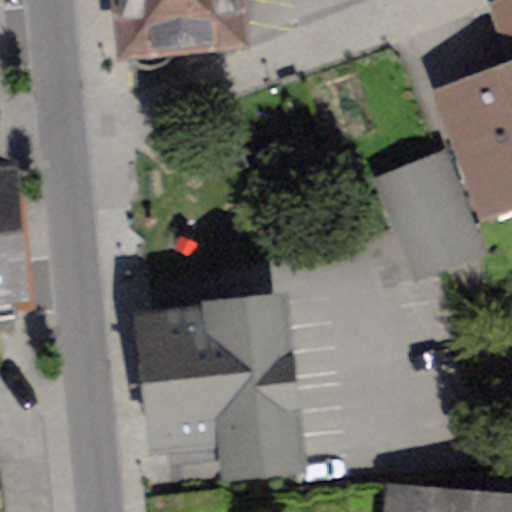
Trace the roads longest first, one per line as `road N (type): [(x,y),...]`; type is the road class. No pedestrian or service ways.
road 1 (residential): [(61,134),(380,34),(463,0)]
road 2 (tertiary): [(101,511),(61,134)]
road 3 (tertiary): [(61,134),(47,0)]
